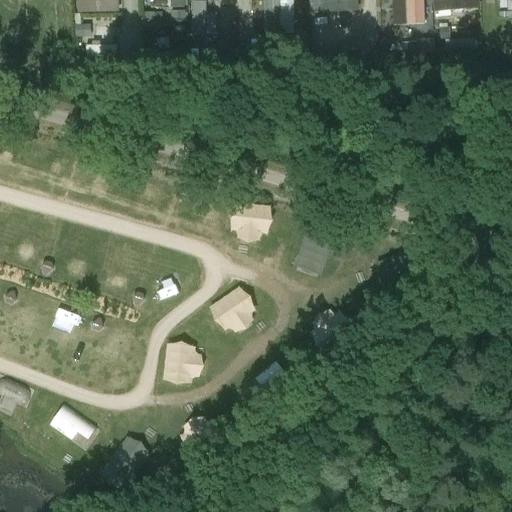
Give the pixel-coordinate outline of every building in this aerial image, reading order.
[(76,0),(77,14),(118,12),(117,0),(76,0)] [(357,0),(320,0),(322,12),(358,10),(357,0)] [(157,26),(172,27),(173,13),(158,12),(157,26)] [(436,40),(418,40),(419,57),(458,57),(458,13),(436,14),(436,40)] [(460,29),(477,29),(478,14),(460,14),(460,29)] [(407,27),(406,16),(382,17),(383,28),(407,27)] [(86,58),(117,57),(116,45),(86,46),(86,58)]
